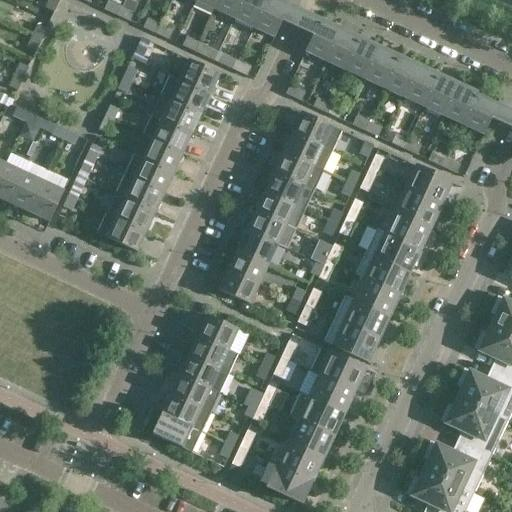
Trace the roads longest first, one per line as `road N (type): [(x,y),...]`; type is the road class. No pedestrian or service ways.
road 1 (residential): [(362,511),(511,168)]
road 2 (residential): [(152,316),(303,0)]
road 3 (residential): [(152,316),(0,244)]
road 4 (residential): [(511,67),(364,0)]
road 5 (residential): [(138,511),(0,448)]
road 6 (residential): [(97,434),(152,316)]
